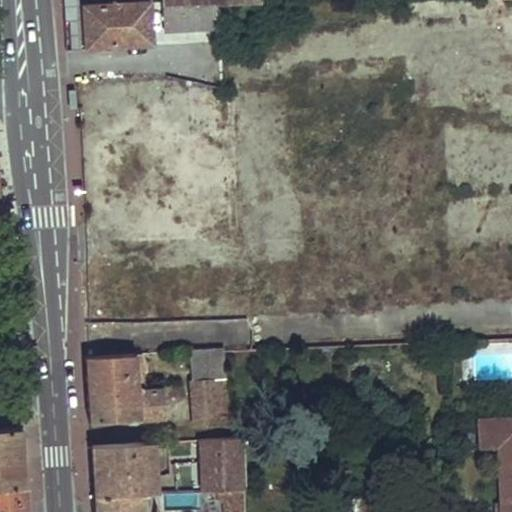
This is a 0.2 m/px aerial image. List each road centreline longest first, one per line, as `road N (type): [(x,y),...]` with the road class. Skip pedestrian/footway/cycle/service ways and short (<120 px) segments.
road 1 (tertiary): [(59,511),(27,31)]
road 2 (unknown): [(46,332),(351,323)]
